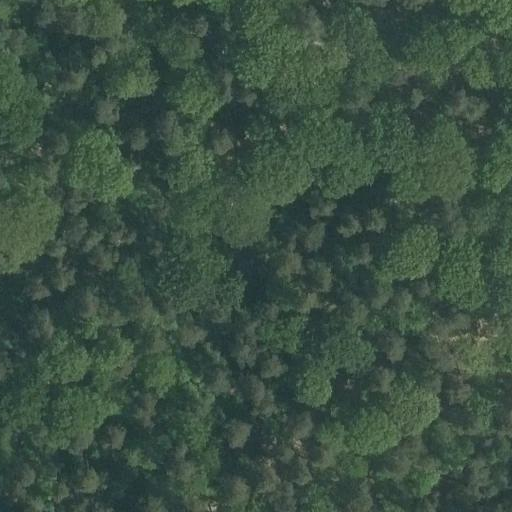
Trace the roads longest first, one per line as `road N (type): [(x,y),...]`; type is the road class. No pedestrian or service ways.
road 1 (track): [(511,340),(408,198),(283,0)]
road 2 (track): [(507,335),(218,511)]
